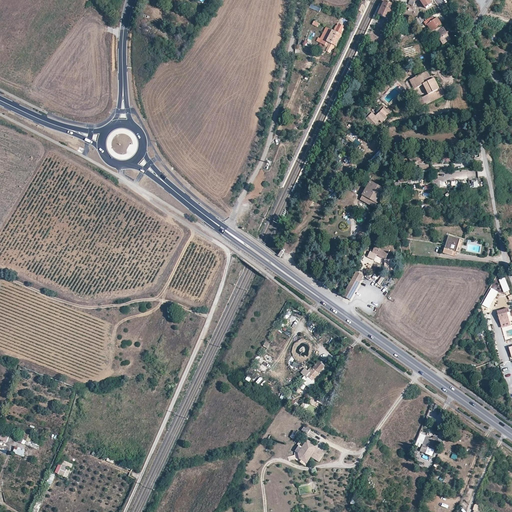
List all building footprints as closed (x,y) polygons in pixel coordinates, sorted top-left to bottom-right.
[(419,0),(426,9),(432,5),(428,0),(409,0),(409,1),(415,4),(417,0),(419,0)] [(383,7),(377,20),(386,24),(392,10),(383,6),(383,7)] [(412,21),(416,26),(424,21),(422,17),(419,17),(418,17),(413,21),(412,21)] [(441,40),(450,37),(437,18),(430,22),(429,20),(425,23),(427,26),(428,25),(434,34),(437,32),(441,38),(440,38),(441,40)] [(334,32),(329,43),(331,44),(327,52),(330,54),(332,51),(333,52),(335,47),(337,47),(342,36),(341,36),(343,32),(342,31),(344,27),(340,26),(336,33),(334,32)] [(322,40),(329,43),(334,32),(328,28),(327,29),(322,40)] [(453,43),(451,39),(444,44),(446,48),(447,48),(453,43)] [(417,87),(424,84),(429,95),(428,95),(431,101),(445,94),(442,88),(439,89),(434,79),(432,80),(430,76),(427,71),(421,74),(413,79),(417,87)] [(442,154),(443,162),(451,162),(450,154),(442,154)] [(466,166),(465,159),(453,161),(454,168),(466,166)] [(386,190),(371,182),(363,197),(378,205),(386,190)] [(348,203),(348,201),(345,200),(340,209),(340,210),(343,211),(348,203)] [(454,251),(457,252),(460,240),(451,237),(447,249),(445,249),(444,253),(453,256),(454,251)] [(388,259),(391,259),(393,255),(383,251),(382,255),(389,257),(388,259)] [(352,301),(364,276),(354,271),(342,296),(352,301)] [(504,278),(499,280),(504,293),(509,292),(504,278)] [(490,309),(500,292),(492,288),(482,305),(490,309)] [(507,312),(498,314),(500,323),(509,321),(507,312)] [(483,329),(476,333),(478,338),(485,334),(483,329)] [(314,381),(326,366),(320,361),(308,376),(314,381)] [(308,376),(305,374),(304,375),(300,380),(312,389),(317,383),(314,381),(308,376)] [(155,391),(163,394),(166,388),(158,385),(155,391)] [(296,392),(303,397),(308,390),(300,385),(296,392)] [(304,425),(302,431),(308,434),(311,428),(304,425)] [(0,439),(7,442),(9,437),(2,434),(0,438),(0,439)] [(425,443),(429,445),(435,447),(437,441),(426,436),(423,443),(425,443)] [(315,447),(316,445),(305,440),(299,455),(301,460),(306,462),(309,457),(312,455),(320,459),(324,450),(315,447)] [(24,456),(25,448),(14,446),(13,454),(24,456)] [(68,468),(63,466),(59,475),(64,477),(68,468)]
